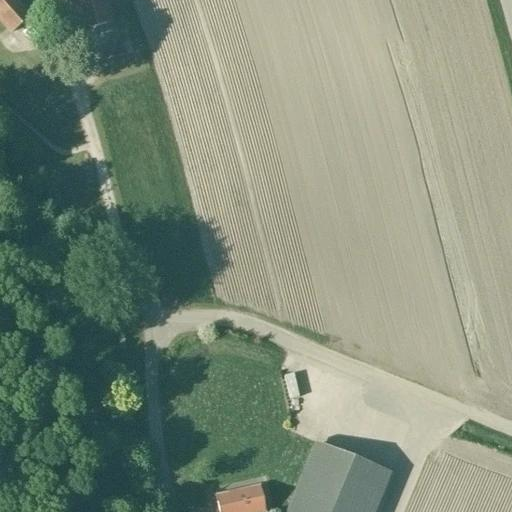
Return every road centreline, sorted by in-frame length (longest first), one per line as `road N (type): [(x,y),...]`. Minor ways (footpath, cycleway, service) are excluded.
road 1 (unclassified): [(159,323),(246,323),(511,431)]
road 2 (unclassified): [(87,131),(125,275),(159,323)]
road 3 (track): [(429,397),(426,426),(391,511)]
